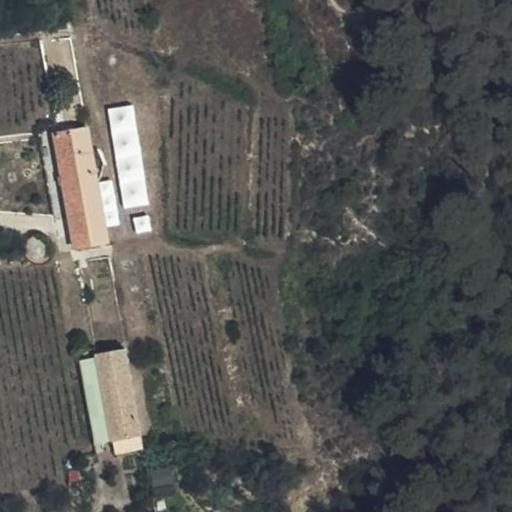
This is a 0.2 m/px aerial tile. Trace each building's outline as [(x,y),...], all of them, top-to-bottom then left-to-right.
[(78,247),(108,242),(89,132),(58,137),(78,247)] [(115,455),(146,448),(127,350),(97,355),(101,375),(111,435),(115,455)] [(80,358),(84,379),(100,375),(97,355),(80,358)] [(105,456),(115,455),(111,435),(100,437),(101,446),(104,446),(105,456)] [(174,466),(154,470),(157,486),(177,481),(174,466)]
